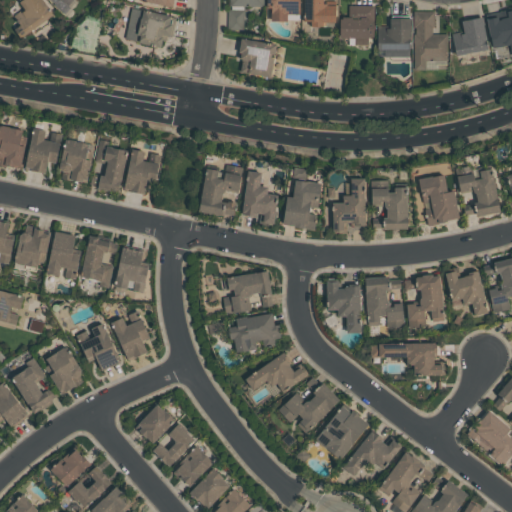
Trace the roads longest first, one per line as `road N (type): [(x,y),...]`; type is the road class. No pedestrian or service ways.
road 1 (residential): [(511,233),(411,254),(306,255),(0,191)]
road 2 (tertiary): [(511,84),(381,115),(322,113),(0,56)]
road 3 (residential): [(306,255),(302,304),(317,344),(511,498)]
road 4 (tertiary): [(197,120),(355,144),(442,135),(511,113)]
road 5 (residential): [(285,481),(233,430),(189,365),(175,290),(180,230)]
road 6 (residential): [(0,476),(72,421),(189,365)]
road 7 (residential): [(177,511),(91,411)]
road 8 (residential): [(211,0),(197,120)]
